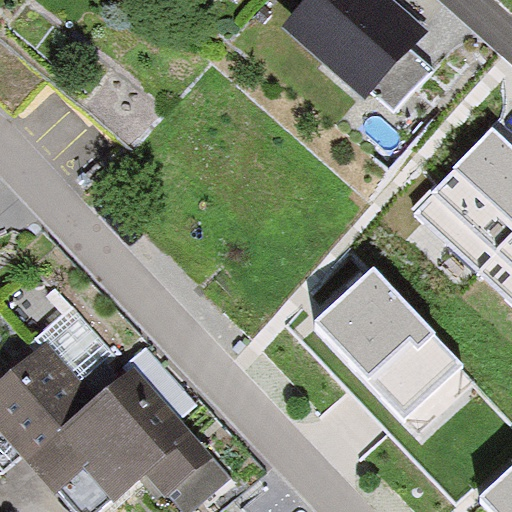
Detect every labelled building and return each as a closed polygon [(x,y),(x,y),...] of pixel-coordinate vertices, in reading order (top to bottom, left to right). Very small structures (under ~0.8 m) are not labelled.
[(367,0),(313,0),(280,40),(388,130),(431,78),(405,56),(417,41),(367,0)] [(511,151),(495,135),(417,215),(511,306),(511,151)] [(361,286),(314,328),(423,451),(488,394),(378,271),(361,286)] [(42,354),(0,393),(0,443),(64,511),(104,511),(130,488),(152,511),(200,511),(229,486),(124,375),(90,406),(42,354)] [(511,511),(511,481),(484,507),(488,511),(511,511)]
